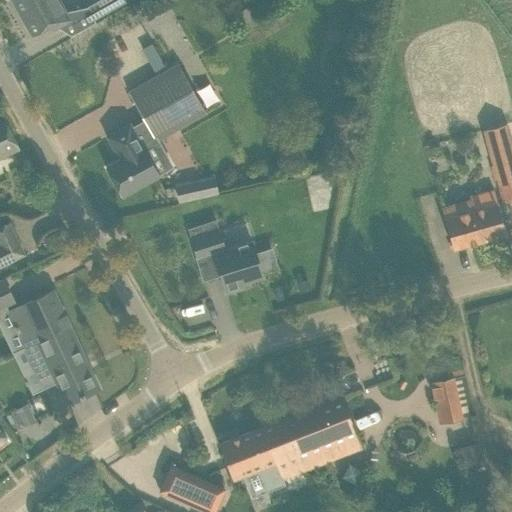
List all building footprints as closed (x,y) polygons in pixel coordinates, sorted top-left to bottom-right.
[(70,20),(58,0),(10,0),(31,36),(50,25),(52,30),(70,20)] [(93,20),(125,2),(123,0),(83,0),(87,6),(85,7),(93,20)] [(245,8),(230,17),(236,28),(251,19),(245,8)] [(178,64),(128,92),(152,136),(155,141),(205,113),(178,64)] [(0,157),(18,148),(4,118),(0,119),(0,157)] [(118,160),(105,168),(121,196),(158,175),(143,148),(150,144),(138,122),(131,126),(129,122),(105,136),(118,160)] [(511,174),(496,179),(503,202),(511,199),(511,174)] [(175,186),(179,201),(216,193),(213,177),(175,186)] [(505,234),(493,188),(469,195),(470,200),(442,207),(452,249),(505,234)] [(0,235),(12,230),(8,222),(0,225),(0,235)] [(262,277),(251,241),(224,249),(218,229),(190,238),(196,260),(213,254),(225,292),(248,285),(247,281),(262,277)] [(97,388),(51,290),(7,311),(14,326),(16,332),(17,332),(24,345),(23,346),(23,347),(25,346),(42,383),(53,378),(64,403),(97,388)] [(430,382),(439,422),(460,417),(452,378),(430,382)] [(341,396),(282,419),(299,461),(298,461),(301,468),(360,445),(341,396)] [(299,461),(282,419),(218,444),(231,477),(257,466),(266,488),(283,482),(281,476),(282,476),(279,469),(298,461),(299,461)] [(489,493),(482,461),(465,465),(472,497),(489,493)] [(170,465),(159,491),(205,511),(213,511),(224,489),(170,465)] [(124,511),(145,511),(138,502),(124,511)]
